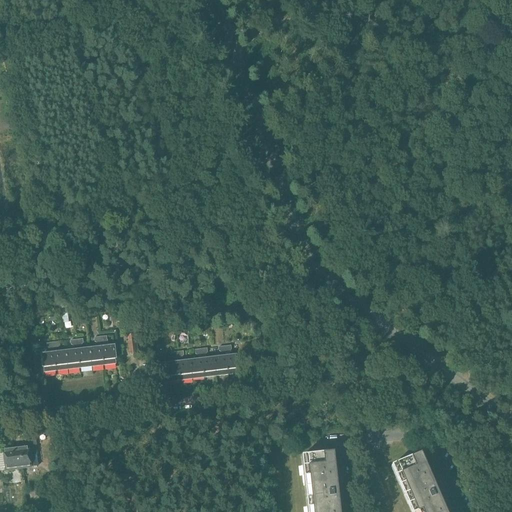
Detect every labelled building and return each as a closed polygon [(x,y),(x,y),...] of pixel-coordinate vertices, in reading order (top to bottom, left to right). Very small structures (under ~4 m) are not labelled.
[(65,292),(59,294),(61,308),(60,308),(62,323),(68,322),(66,305),(70,304),(69,297),(66,297),(65,292)] [(251,318),(253,329),(254,335),(260,335),(259,327),(257,317),(251,318)] [(129,341),(128,341),(130,355),(136,354),(134,340),(133,335),(128,335),(129,341)] [(106,337),(100,338),(101,344),(101,348),(103,366),(116,364),(114,346),(108,347),(107,341),(106,341),(106,337)] [(101,348),(90,349),(92,367),(103,366),(101,348)] [(90,349),(77,350),(79,368),(92,367),(90,349)] [(77,350),(65,352),(67,370),(79,368),(77,350)] [(65,352),(54,353),(56,371),(67,370),(65,352)] [(54,353),(42,354),(44,372),(56,371),(54,353)] [(238,355),(226,356),(228,375),(240,373),(238,355)] [(226,356),(214,358),(216,376),(228,375),(226,356)] [(214,358),(202,359),(204,377),(216,376),(214,358)] [(202,359),(190,361),(192,379),(204,377),(202,359)] [(190,361),(178,362),(180,380),(192,379),(190,361)] [(178,362),(166,363),(168,382),(180,380),(178,362)] [(30,436),(36,436),(46,434),(45,425),(29,427),(30,436)] [(16,448),(18,470),(31,468),(29,452),(34,451),(33,446),(16,448)] [(18,470),(16,448),(2,450),(5,471),(18,470)] [(334,453),(313,455),(302,456),(308,511),(340,511),(340,505),(339,505),(337,505),(337,502),(342,501),(340,485),(337,485),(334,453)] [(411,511),(446,511),(442,501),(444,500),(438,485),(433,487),(432,483),(434,482),(421,453),(392,466),(411,511)] [(58,470),(57,471),(57,476),(66,476),(66,470),(65,470),(65,466),(58,466),(58,470)]
